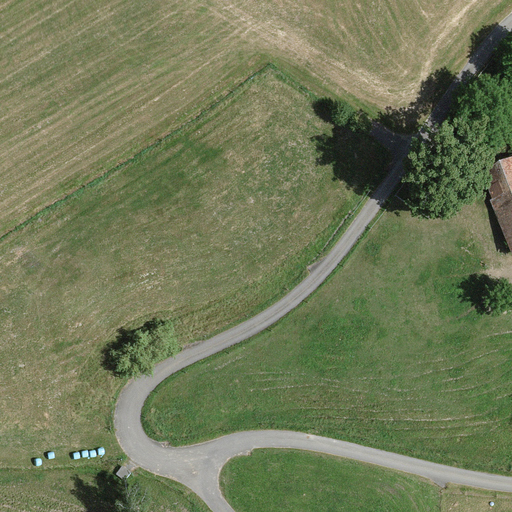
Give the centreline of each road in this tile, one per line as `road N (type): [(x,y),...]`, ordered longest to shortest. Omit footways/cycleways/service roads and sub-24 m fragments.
road 1 (track): [(511,26),(320,275),(272,314),(168,365),(145,382),(129,412),(134,441),(168,461),(275,438),(511,484)]
road 2 (track): [(201,0),(412,153)]
